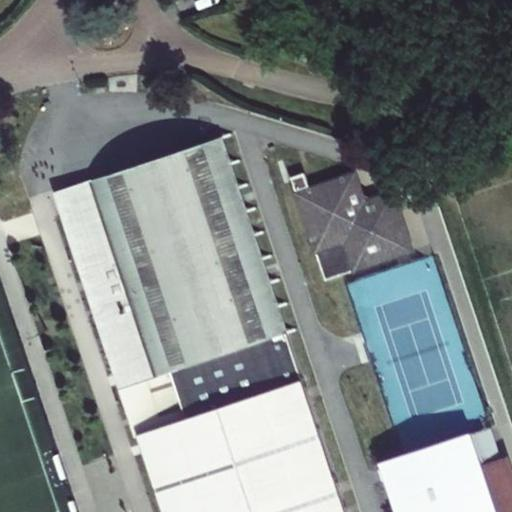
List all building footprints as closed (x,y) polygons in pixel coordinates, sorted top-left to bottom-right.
[(228,0),(229,2),(235,0),(257,0),(261,11),(277,5),(274,0),(228,0)] [(109,200),(65,215),(163,511),(499,511),(485,468),(474,436),(384,466),(398,511),(345,511),(218,143),(103,181),(109,200)] [(373,202),(365,197),(358,175),(299,194),(318,254),(346,245),(356,274),(415,254),(395,194),(373,202)] [(65,215),(109,200),(103,181),(58,196),(65,215)] [(511,511),(511,464),(510,460),(498,464),(485,468),(499,511),(511,511)]
